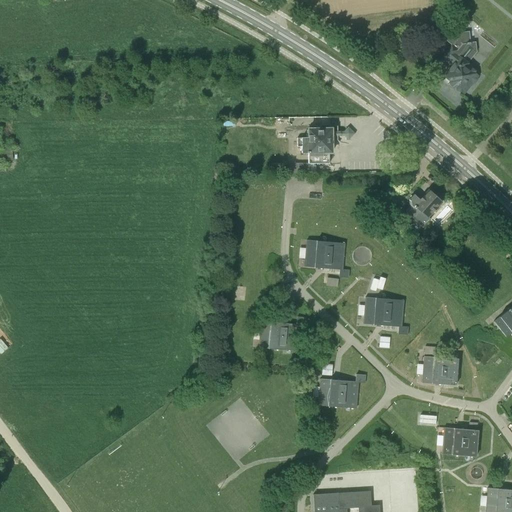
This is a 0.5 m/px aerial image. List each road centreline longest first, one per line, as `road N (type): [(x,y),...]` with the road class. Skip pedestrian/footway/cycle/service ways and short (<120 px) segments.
road 1 (primary): [(511,213),(381,101),(219,0)]
road 2 (unclassified): [(402,386),(298,284),(284,244),(286,193)]
road 3 (unclassified): [(303,511),(317,474),(402,386)]
